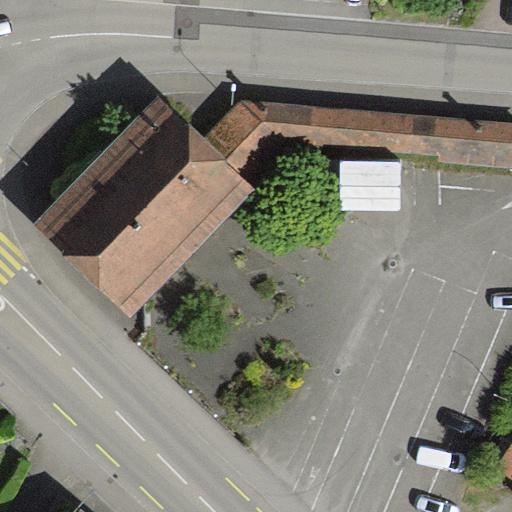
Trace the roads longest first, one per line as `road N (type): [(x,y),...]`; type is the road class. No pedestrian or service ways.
road 1 (residential): [(0,69),(94,53),(511,70)]
road 2 (primary): [(227,511),(0,294)]
